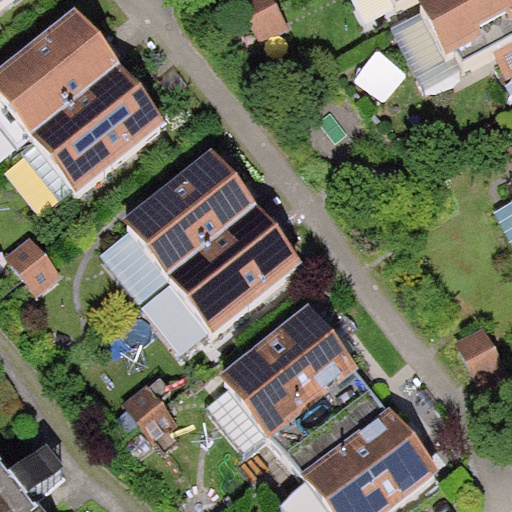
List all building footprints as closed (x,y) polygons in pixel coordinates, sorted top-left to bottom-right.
[(0,0),(0,15),(19,0),(0,0)] [(511,0),(391,0),(400,17),(418,7),(456,80),(511,51),(511,0)] [(0,92),(0,107),(77,204),(164,135),(141,107),(103,58),(79,29),(0,92)] [(129,239),(213,345),(300,276),(273,242),(235,194),(216,170),(129,239)] [(400,434),(340,359),(312,324),(226,393),(321,511),(396,511),(437,480),(400,434)] [(33,511),(13,488),(12,488),(0,472),(0,511),(33,511)]
